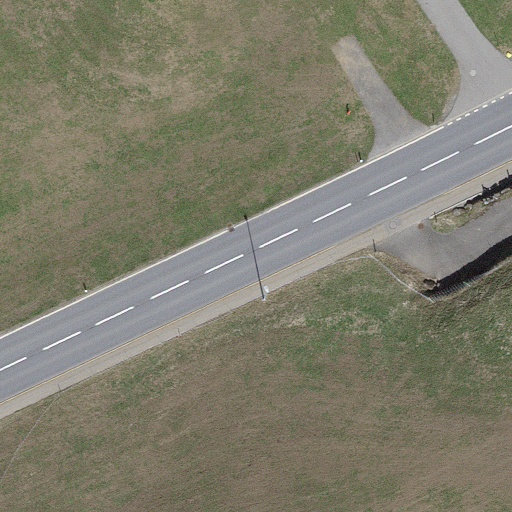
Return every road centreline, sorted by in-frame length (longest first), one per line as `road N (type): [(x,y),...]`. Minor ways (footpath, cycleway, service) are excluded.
road 1 (secondary): [(0,371),(511,125)]
road 2 (track): [(355,201),(432,251),(468,246),(511,221)]
